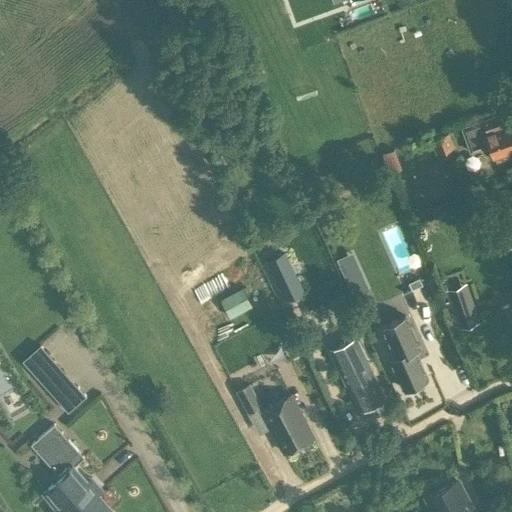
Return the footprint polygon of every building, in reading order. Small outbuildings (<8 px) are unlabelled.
[(326,22),(308,29),(313,42),(347,30),(345,26),(339,28),(337,22),(327,26),(326,22)] [(504,112),(462,127),(470,151),(488,145),(493,158),(495,157),(496,161),(508,157),(507,153),(511,150),(511,123),(509,125),(504,112)] [(448,132),(431,138),(436,152),(453,146),(448,132)] [(511,186),(495,191),(503,216),(511,213),(511,214),(511,186)] [(304,292),(284,251),(265,260),(284,301),(304,292)] [(250,266),(207,288),(229,331),(271,309),(250,266)] [(408,283),(411,290),(422,285),(419,278),(408,283)] [(465,282),(444,289),(448,301),(444,302),(452,327),(456,325),(457,329),(479,321),(465,282)] [(423,379),(427,377),(415,348),(420,345),(407,314),(380,326),(393,356),(387,359),(400,388),(405,386),(406,390),(410,391),(423,386),(424,382),(423,379)] [(339,344),(330,349),(341,371),(339,372),(345,383),(346,383),(359,409),(385,396),(371,369),(372,369),(366,358),(368,357),(357,335),(339,344)] [(249,384),(237,390),(249,412),(260,406),(249,384)] [(78,387),(60,404),(68,412),(86,396),(78,387)] [(291,395),(261,410),(283,452),(313,437),(291,395)] [(54,423),(31,444),(60,476),(43,490),(55,503),(50,507),(55,511),(106,511),(105,510),(109,506),(73,466),(84,456),(54,423)] [(473,511),(456,481),(427,497),(434,510),(430,511),(489,511),(488,509),(481,511),(473,511)]
